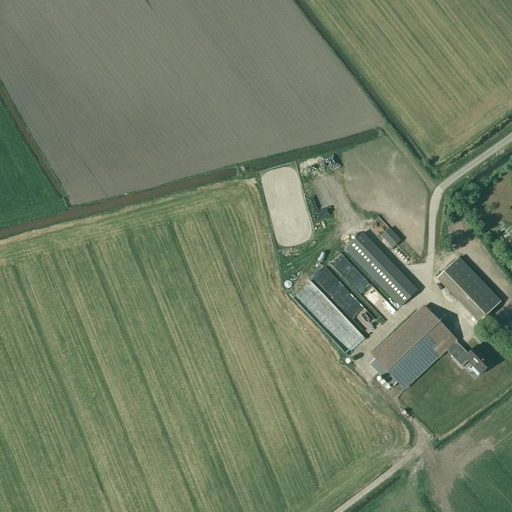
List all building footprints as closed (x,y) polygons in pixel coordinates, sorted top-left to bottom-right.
[(378,219),(370,228),(380,236),(388,227),(378,219)] [(400,240),(388,228),(380,236),(392,248),(400,240)] [(400,307),(416,292),(361,234),(345,249),(400,307)] [(329,262),(350,286),(361,276),(376,292),(377,292),(341,252),(329,262)] [(459,257),(437,278),(444,286),(452,279),(487,315),(501,301),(459,257)] [(317,267),(317,281),(334,281),(334,267),(317,267)] [(456,340),(424,306),(372,355),(398,382),(404,389),(437,357),(438,358),(446,350),(462,367),(467,361),(480,374),(493,363),(483,352),(484,351),(477,345),(468,354),(456,341),(456,340)] [(363,328),(373,328),(373,323),(369,323),(369,318),(362,319),(363,328)] [(353,348),(364,344),(358,330),(348,335),(353,348)] [(398,382),(375,359),(370,364),(392,388),(398,382)]
